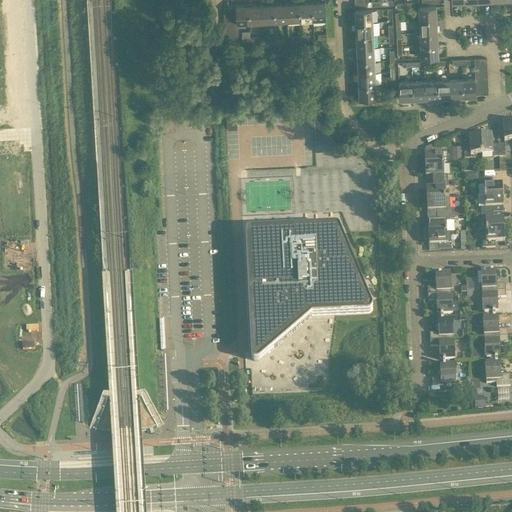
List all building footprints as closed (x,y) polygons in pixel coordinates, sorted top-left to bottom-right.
[(312,2),(313,19),(326,19),(325,1),(312,2)] [(300,20),(313,19),(312,2),(299,3),(300,20)] [(275,21),(287,20),(286,3),(274,4),(275,21)] [(287,20),(300,20),(299,3),(286,3),(287,20)] [(262,22),(275,21),(274,4),(261,5),(262,22)] [(236,23),(237,23),(250,22),(249,5),(236,6),(236,7),(236,13),(236,19),(236,23)] [(250,22),(262,22),(261,5),(249,5),(250,22)] [(419,7),(419,20),(436,19),(436,6),(419,7)] [(355,10),(355,23),(373,22),(372,9),(355,10)] [(437,32),(436,19),(419,20),(420,32),(437,32)] [(373,35),(373,22),(355,23),(356,35),(373,35)] [(437,32),(420,32),(420,45),(438,44),(437,32)] [(356,35),(357,48),(374,47),(373,35),(356,35)] [(438,57),(438,44),(420,45),(421,58),(438,57)] [(374,60),(374,47),(357,48),(357,61),(374,60)] [(357,61),(358,73),(375,72),(374,60),(357,61)] [(8,69),(0,69),(0,78),(8,78),(8,69)] [(376,85),(375,72),(358,73),(359,86),(376,85)] [(8,78),(0,78),(0,86),(9,86),(8,78)] [(463,96),(462,79),(449,80),(450,97),(463,96)] [(476,95),(476,94),(475,88),(475,82),(475,79),(462,79),(463,96),(476,96),(476,95)] [(425,98),(438,97),(437,80),(424,81),(425,98)] [(450,97),(449,80),(437,80),(438,97),(450,97)] [(412,99),(425,98),(424,81),(412,82),(412,99)] [(399,99),(412,99),(412,82),(398,82),(399,99)] [(376,85),(359,86),(359,99),(376,98),(376,85)] [(9,86),(0,86),(0,95),(9,95),(9,86)] [(9,95),(0,95),(0,103),(10,103),(9,95)] [(10,103),(0,103),(0,112),(10,112),(10,103)] [(313,126),(313,114),(303,115),(304,127),(313,126)] [(227,129),(237,129),(236,117),(226,117),(227,129)] [(342,150),(316,118),(314,118),(315,151),(342,150)] [(504,141),(511,140),(511,122),(503,122),(504,141)] [(499,157),(498,145),(492,145),(491,135),(480,136),(481,154),(492,154),(492,158),(499,157)] [(481,154),(480,136),(469,136),(470,146),(464,146),(464,159),(471,159),(470,155),(481,154)] [(425,166),(443,165),(442,154),(446,154),(446,147),(433,148),(434,154),(424,155),(425,166)] [(452,149),(452,163),(461,163),(460,149),(452,149)] [(435,182),(448,182),(447,176),(444,176),(443,165),(425,166),(425,177),(435,177),(435,182)] [(484,197),(502,196),(502,184),(492,185),(492,179),(479,179),(479,186),(483,186),(484,197)] [(426,200),(445,199),(444,188),(448,188),(448,182),(435,182),(435,188),(426,189),(426,200)] [(502,196),(484,197),(478,197),(478,208),(480,208),(481,214),(493,213),(493,207),(503,207),(502,196)] [(437,216),(454,215),(453,209),(450,210),(450,199),(445,199),(426,200),(427,211),(436,211),(437,216)] [(494,219),(493,213),(481,214),(481,220),(485,220),(485,231),(504,230),(503,219),(494,219)] [(446,222),(450,222),(454,222),(454,215),(437,216),(437,222),(427,223),(428,234),(446,233),(446,222)] [(246,236),(251,358),(252,359),(252,360),(253,361),(254,362),(255,362),(256,362),(257,362),(258,362),(259,362),(259,361),(312,316),(364,314),(368,314),(369,313),(370,313),(371,312),(371,311),(372,311),(372,310),(372,309),(372,308),(372,307),(342,237),(339,230),(339,229),(338,228),(337,228),(337,227),(336,227),(335,227),(328,227),(310,228),(250,231),(249,231),(248,232),(247,233),(246,233),(246,234),(246,235),(246,236)] [(504,230),(485,231),(486,242),(482,242),(482,248),(495,248),(495,242),(504,241),(504,230)] [(446,233),(428,234),(428,245),(438,245),(438,251),(451,250),(451,244),(447,244),(446,233)] [(481,292),(505,291),(505,284),(496,285),(496,271),(480,272),(481,292)] [(427,295),(451,294),(450,273),(435,274),(436,288),(427,288),(427,295)] [(505,298),(505,291),(481,292),(482,313),(498,312),(497,298),(505,298)] [(452,314),(451,294),(427,295),(428,302),(436,301),(437,315),(452,314)] [(484,338),(507,337),(507,330),(498,330),(498,317),(483,317),(484,338)] [(430,341),(453,339),(452,319),(437,320),(438,333),(429,334),(430,341)] [(508,343),(507,337),(484,338),(485,358),(500,357),(499,344),(508,343)] [(454,360),(453,339),(430,341),(430,347),(439,347),(439,360),(454,360)] [(496,387),(510,387),(509,376),(501,376),(500,362),(485,363),(486,384),(496,383),(496,387)] [(432,387),(456,385),(455,365),(439,365),(440,379),(432,379),(432,387)]
